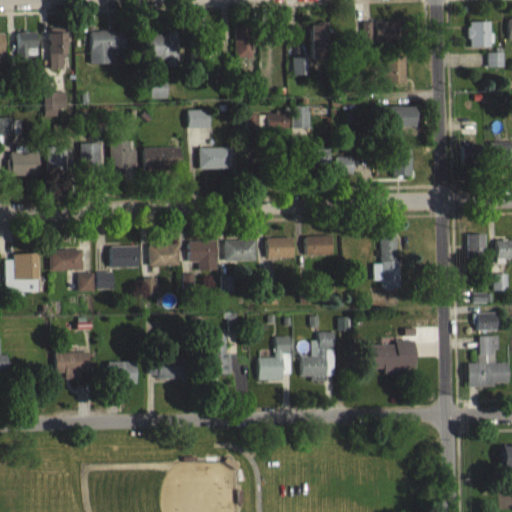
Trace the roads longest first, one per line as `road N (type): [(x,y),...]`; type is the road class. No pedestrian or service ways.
road 1 (residential): [(0,209),(511,195)]
road 2 (residential): [(0,424),(511,412)]
road 3 (residential): [(448,511),(436,0)]
